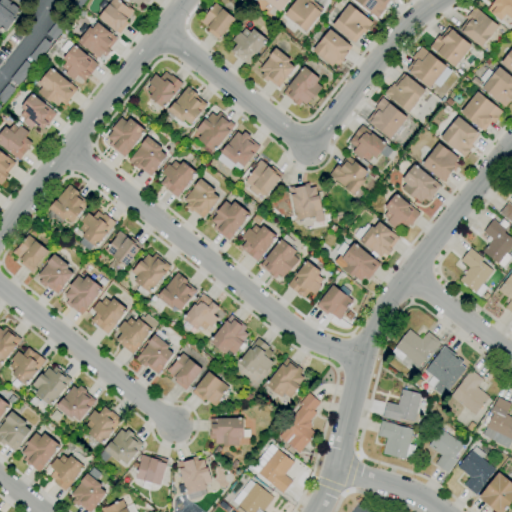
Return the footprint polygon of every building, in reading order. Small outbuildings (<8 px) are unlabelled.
[(1,33),(0,32),(0,0),(7,0),(10,3),(9,4),(11,5),(12,4),(18,9),(17,11),(18,12),(13,17),(16,19),(5,32),(3,31),(1,33)] [(86,0),(75,13),(68,7),(73,0),(86,0)] [(119,34),(98,18),(111,0),(117,0),(127,7),(128,6),(133,11),(125,21),(128,23),(119,34)] [(145,0),(127,0),(139,8),(145,0)] [(289,0),(279,13),(262,0),(289,0)] [(305,32),(284,15),(295,0),(314,0),(313,1),(323,9),(305,32)] [(377,19),(353,0),(388,0),(384,6),(386,7),(377,19)] [(511,0),(511,17),(510,20),(504,15),(499,21),(485,10),(491,3),(490,3),(492,0),(511,0)] [(218,41),(205,31),(207,28),(199,22),(214,3),(222,9),(235,19),(218,41)] [(354,43),(351,41),(351,42),(332,26),(340,16),(339,15),(348,4),(372,23),(369,28),(364,34),(362,33),(354,43)] [(481,48),(461,32),(461,31),(459,30),(467,20),(465,18),(470,11),(471,12),(474,7),(498,26),(489,38),(488,38),(481,48)] [(54,41),(45,34),(60,16),(68,23),(54,41)] [(99,59),(77,42),(89,27),(92,29),(97,23),(117,39),(109,49),(110,50),(105,57),(102,54),(99,59)] [(454,68),(436,53),(429,47),(433,42),(433,41),(438,35),(440,37),(448,27),(471,47),(454,68)] [(247,65),(230,52),(236,44),(231,41),(238,32),(240,34),(244,29),(249,33),(252,29),(267,41),(255,56),(255,55),(247,65)] [(331,67),(311,51),(318,43),(329,30),(351,48),(342,59),(343,60),(338,66),(335,63),(331,67)] [(36,63),(28,57),(43,39),(51,45),(36,63)] [(84,81),(77,75),(73,80),(65,74),(66,72),(61,68),(66,62),(62,59),(66,54),(60,49),(67,40),(98,64),(84,81)] [(429,89),(412,75),(412,76),(408,73),(409,72),(406,69),(414,60),(411,58),(416,52),(421,47),(446,68),(429,89)] [(511,73),(500,64),(511,50),(511,49),(511,47),(511,73)] [(278,88),(267,80),(266,82),(260,77),(263,73),(259,70),(268,58),(268,57),(275,48),(290,60),(288,63),(294,68),(278,88)] [(18,86),(10,79),(25,60),(33,67),(18,86)] [(298,107),(291,102),(292,101),(282,94),(303,66),(319,79),(316,83),(322,87),(312,100),(310,99),(305,106),(301,103),(298,107)] [(504,108),(480,88),(489,78),(498,67),(511,78),(511,99),(509,103),(508,103),(504,108)] [(57,107),(38,92),(42,87),(38,84),(51,68),(77,89),(68,99),(69,100),(65,105),(61,102),(57,107)] [(163,109),(149,98),(152,94),(146,90),(150,85),(147,83),(154,75),(159,79),(165,72),(170,76),(171,75),(182,84),(163,109)] [(408,113),(383,93),(389,86),(390,87),(393,83),(394,84),(402,74),(424,91),(418,100),(408,113)] [(4,103),(0,100),(0,92),(8,84),(15,90),(4,103)] [(190,126),(184,120),(182,123),(167,111),(187,86),(192,91),(197,96),(196,97),(206,105),(190,126)] [(483,132),(480,129),(460,113),(477,92),(502,112),(497,117),(498,118),(493,124),(491,122),(483,132)] [(458,105),(451,100),(457,93),(463,98),(458,105)] [(42,130),(35,124),(31,129),(22,123),(24,120),(19,116),(24,111),(20,108),(31,94),(56,114),(47,125),(46,125),(42,130)] [(390,139),(366,120),(374,110),(373,110),(376,106),(375,106),(382,98),(407,118),(390,139)] [(213,152),(197,139),(201,135),(195,131),(204,120),(205,120),(211,113),(216,116),(219,112),(225,116),(224,117),(234,125),(213,152)] [(464,158),(439,138),(449,126),(450,126),(457,117),(479,135),(471,146),(472,147),(469,150),(470,151),(464,158)] [(124,158),(108,145),(111,142),(107,138),(112,131),(111,130),(120,118),(126,123),(129,119),(145,131),(124,158)] [(19,160),(0,145),(0,133),(5,127),(9,129),(13,124),(18,128),(20,126),(29,133),(25,138),(32,144),(19,160)] [(367,161),(362,158),(360,160),(352,153),(356,148),(348,142),(354,135),(353,135),(361,125),(386,145),(374,159),(371,156),(367,161)] [(243,167),(237,162),(235,165),(220,153),(236,132),(241,135),(243,131),(250,137),(249,139),(259,147),(243,167)] [(149,177),(134,165),(133,166),(128,162),(147,137),(162,149),(160,151),(166,156),(149,177)] [(443,182),(442,181),(421,165),(432,151),(438,143),(458,159),(455,163),(458,165),(453,171),(452,170),(447,177),(448,177),(443,182)] [(0,186),(0,151),(7,157),(7,158),(15,163),(7,173),(9,175),(0,186)] [(353,196),(344,189),(345,188),(328,175),(332,170),(332,171),(337,165),(338,166),(347,156),(367,172),(362,179),(365,181),(353,196)] [(266,196),(259,191),(255,196),(248,190),(250,187),(244,182),(256,166),(255,166),(259,160),(269,168),(271,166),(282,175),(266,196)] [(176,197),(160,184),(166,177),(161,173),(168,164),(170,166),(174,161),(179,165),(182,162),(196,173),(176,197)] [(420,203),(414,198),(412,199),(400,189),(405,184),(401,180),(414,164),(440,186),(432,195),(433,196),(428,202),(424,199),(420,203)] [(202,219),(192,211),(191,212),(184,207),(187,204),(183,200),(193,188),(192,188),(200,179),(215,191),(212,193),(219,198),(208,211),(202,219)] [(315,222),(314,216),(297,220),(289,187),(308,183),(309,188),(315,187),(317,196),(318,195),(324,220),(315,222)] [(66,227),(61,222),(60,224),(53,218),(52,219),(46,214),(49,210),(48,209),(56,200),(69,185),(79,193),(78,194),(88,203),(83,210),(72,223),(70,222),(66,227)] [(405,230),(399,225),(395,230),(386,223),(388,220),(383,216),(387,211),(383,208),(395,194),(420,214),(411,225),(409,224),(405,230)] [(228,240),(213,228),(216,224),(211,220),(217,213),(216,212),(224,201),(230,206),(233,201),(249,213),(233,235),(232,235),(228,240)] [(511,221),(511,223),(499,213),(507,203),(511,206),(511,221)] [(88,251),(79,243),(83,238),(81,236),(84,233),(79,229),(83,223),(81,222),(88,213),(93,217),(96,212),(102,216),(104,214),(115,223),(95,247),(93,245),(88,251)] [(511,245),(498,264),(481,251),(488,243),(485,240),(488,236),(482,232),(492,219),(506,230),(504,233),(511,239),(511,245)] [(380,257),(368,248),(368,249),(359,242),(371,227),(373,228),(378,222),(399,238),(391,249),(392,250),(387,257),(383,254),(380,257)] [(256,261),(247,253),(240,247),(246,241),(241,236),(248,228),(250,229),(254,224),(260,229),(262,225),(276,237),(264,250),(265,251),(256,261)] [(125,267),(113,257),(112,257),(104,251),(115,237),(114,237),(119,231),(127,238),(140,249),(125,267)] [(31,272),(20,264),(22,261),(12,253),(16,247),(18,248),(28,235),(35,241),(35,240),(49,251),(34,270),(33,269),(31,272)] [(275,279),(259,265),(264,259),(281,239),(296,252),(293,255),(299,260),(289,270),(282,277),(279,274),(275,279)] [(360,282),(353,276),(352,278),(340,268),(341,268),(334,262),(340,255),(342,257),(353,243),(380,264),(367,281),(363,278),(360,282)] [(474,294),(458,280),(468,268),(459,261),(470,248),(483,259),(481,261),(493,271),(474,294)] [(144,297),(135,290),(139,286),(133,281),(136,277),(131,272),(141,261),(147,254),(152,258),(155,254),(170,267),(165,273),(166,273),(149,293),(148,293),(144,297)] [(56,294),(46,286),(45,288),(39,282),(41,279),(37,276),(47,264),(47,263),(54,255),(68,266),(66,269),(73,274),(56,294)] [(304,298),(298,293),(297,294),(286,285),(305,263),(306,264),(308,261),(320,271),(317,275),(323,279),(318,285),(321,287),(314,295),(309,291),(304,298)] [(180,311),(174,306),(171,309),(157,297),(164,288),(177,272),(181,276),(181,275),(187,280),(184,284),(191,289),(192,287),(196,290),(190,298),(180,311)] [(511,314),(504,308),(510,300),(497,291),(511,273),(511,314)] [(81,315),(70,307),(70,308),(64,304),(68,299),(63,296),(69,288),(68,288),(78,276),(83,280),(86,276),(102,289),(86,310),(86,309),(81,315)] [(339,320),(328,312),(327,314),(316,306),(318,302),(332,284),(346,295),(344,298),(350,303),(342,314),(343,315),(339,320)] [(205,331),(199,326),(197,330),(183,318),(202,293),(219,307),(212,315),(217,319),(211,327),(209,325),(205,331)] [(107,334),(96,325),(90,321),(96,313),(91,309),(98,301),(101,303),(104,298),(110,302),(112,298),(126,310),(115,324),(107,334)] [(132,354),(121,345),(116,340),(121,334),(116,330),(123,321),(126,323),(130,318),(135,322),(138,318),(141,321),(146,314),(157,323),(149,333),(149,332),(132,354)] [(230,363),(222,357),(223,356),(206,343),(208,340),(210,341),(226,320),(230,315),(234,318),(234,319),(241,325),(242,324),(246,327),(244,330),(248,334),(242,342),(247,346),(240,355),(239,354),(237,356),(236,355),(230,363)] [(0,364),(0,328),(3,331),(6,327),(21,339),(0,364)] [(419,367),(394,347),(409,329),(421,339),(427,332),(440,342),(432,352),(431,351),(419,367)] [(157,374),(147,366),(145,367),(140,363),(139,363),(135,360),(148,344),(147,343),(154,334),(169,346),(167,348),(173,354),(157,374)] [(260,375),(254,370),(252,374),(238,362),(257,339),(268,348),(267,349),(273,354),(269,358),(274,362),(266,371),(264,369),(260,375)] [(443,398),(431,389),(438,381),(424,371),(444,346),(455,354),(453,356),(457,359),(458,358),(463,361),(460,364),(465,369),(443,398)] [(25,386),(11,375),(14,371),(9,367),(13,362),(11,360),(18,351),(22,355),(28,348),(35,354),(35,353),(45,361),(25,386)] [(185,390),(174,381),(176,379),(166,370),(170,365),(172,366),(177,360),(176,359),(182,352),(189,358),(203,369),(185,390)] [(290,397),(284,393),(281,397),(265,385),(282,364),(286,358),(291,361),(290,362),(298,369),(299,367),(303,370),(300,374),(304,377),(298,384),(299,385),(290,397)] [(35,408),(29,402),(32,398),(28,394),(29,393),(39,401),(40,399),(34,394),(37,390),(32,385),(42,373),(42,374),(48,367),(52,370),(55,366),(61,371),(61,372),(71,380),(66,386),(49,407),(46,404),(45,406),(40,402),(35,408)] [(474,416),(450,396),(460,383),(470,370),(483,380),(476,387),(489,398),(474,416)] [(215,407),(204,399),(202,401),(191,393),(208,371),(228,387),(217,402),(218,402),(215,407)] [(410,381),(405,377),(409,371),(415,375),(410,381)] [(56,407),(64,397),(73,386),(77,389),(80,385),(87,390),(85,392),(95,400),(79,420),(73,416),(71,418),(56,407)] [(413,421),(399,418),(398,421),(382,417),(386,402),(397,405),(401,389),(428,396),(423,416),(415,414),(413,421)] [(298,453),(279,436),(285,429),(294,419),(292,417),(301,406),(299,404),(309,392),(320,402),(313,410),(316,413),(309,421),(311,422),(310,429),(315,433),(298,453)] [(12,405),(7,401),(11,395),(17,399),(12,405)] [(511,437),(511,440),(486,428),(487,424),(483,422),(486,416),(490,419),(492,415),(489,413),(497,397),(511,404),(505,414),(511,417),(511,437)] [(0,417),(0,398),(9,406),(0,417)] [(20,414),(14,409),(17,404),(24,409),(20,414)] [(99,447),(86,437),(91,430),(85,426),(89,420),(87,419),(94,410),(99,413),(104,406),(111,412),(112,411),(122,419),(113,431),(112,430),(99,447)] [(55,410),(61,415),(56,422),(50,417),(55,410)] [(14,451),(0,439),(0,427),(5,421),(4,421),(11,412),(26,423),(24,426),(30,431),(14,451)] [(238,444),(225,444),(215,444),(215,439),(209,439),(209,419),(243,419),(243,438),(238,438),(238,444)] [(404,460),(382,453),(386,438),(377,436),(381,420),(412,429),(408,444),(415,446),(412,458),(405,456),(404,460)] [(127,464),(120,459),(118,462),(110,455),(105,462),(98,456),(111,439),(112,440),(120,429),(125,433),(128,429),(134,434),(132,437),(138,442),(139,440),(143,443),(137,451),(127,464)] [(448,473),(434,464),(440,455),(427,446),(439,429),(463,444),(454,458),(456,460),(448,473)] [(38,472),(23,460),(26,456),(21,452),(27,444),(35,433),(40,437),(44,433),(59,445),(38,472)] [(217,455),(213,452),(218,445),(222,448),(217,455)] [(475,494),(463,485),(470,477),(457,467),(471,450),(475,446),(485,454),(481,459),(495,470),(475,494)] [(282,494),(270,484),(257,473),(277,448),(294,462),(284,475),(292,481),(282,494)] [(64,491),(53,482),(54,480),(49,476),(54,470),(49,466),(56,457),(58,459),(62,454),(67,459),(70,455),(84,467),(73,481),(64,491)] [(149,489),(142,487),(144,481),(136,478),(138,468),(132,467),(134,462),(140,464),(140,462),(139,462),(141,455),(161,461),(161,462),(166,463),(160,485),(151,483),(149,489)] [(189,499),(180,470),(180,471),(177,462),(182,460),(183,462),(192,459),(192,457),(196,456),(198,461),(203,459),(205,468),(207,467),(211,482),(205,484),(207,494),(189,499)] [(233,469),(230,466),(235,459),(239,462),(233,469)] [(511,500),(502,511),(496,511),(478,498),(500,471),(511,480),(511,478),(511,500)] [(90,511),(88,511),(80,505),(78,507),(72,502),(74,498),(70,495),(80,482),(87,473),(102,484),(100,487),(106,492),(90,511)] [(271,511),(246,511),(233,501),(249,480),(254,484),(255,483),(271,496),(264,505),(272,511),(271,511)] [(101,511),(100,509),(107,506),(107,507),(122,500),(126,508),(126,507),(128,511),(101,511)]
